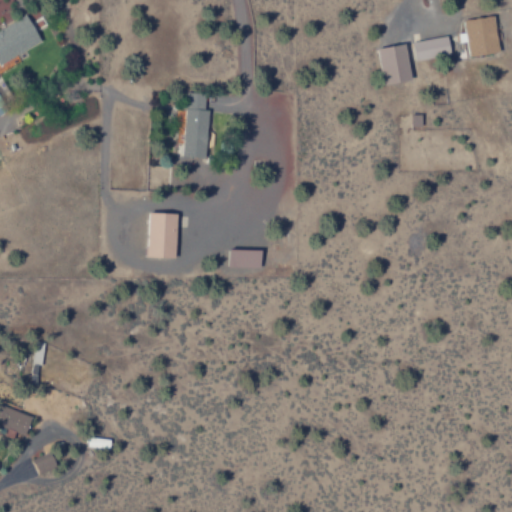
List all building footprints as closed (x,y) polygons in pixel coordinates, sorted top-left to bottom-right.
[(0,64),(40,42),(25,15),(0,28),(0,64)] [(462,20),(464,33),(458,33),(459,43),(466,42),(469,57),(499,52),(493,16),(462,20)] [(412,40),(414,59),(449,56),(448,37),(412,40)] [(376,49),(383,85),(410,79),(403,44),(376,49)] [(205,158),(207,109),(203,109),(204,93),(184,92),(182,157),(205,158)] [(175,213),(147,212),(145,257),(174,258),(175,213)] [(259,250),(227,249),(227,267),(258,268),(259,250)] [(26,384),(39,384),(40,342),(32,342),(31,376),(27,375),(26,384)] [(11,440),(14,432),(23,436),(30,416),(0,405),(0,427),(5,429),(3,437),(11,440)] [(35,473),(54,468),(51,457),(32,462),(35,473)]
